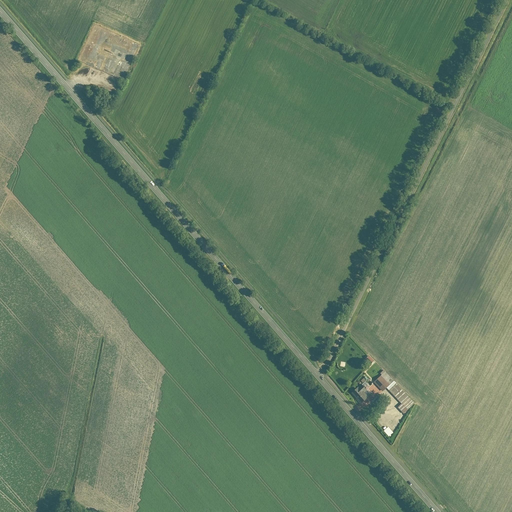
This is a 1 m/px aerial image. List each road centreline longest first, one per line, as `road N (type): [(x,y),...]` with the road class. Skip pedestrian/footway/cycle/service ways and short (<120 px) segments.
road 1 (tertiary): [(0,11),(320,378)]
road 2 (unclassified): [(508,0),(320,378)]
road 3 (tertiary): [(320,378),(437,511)]
